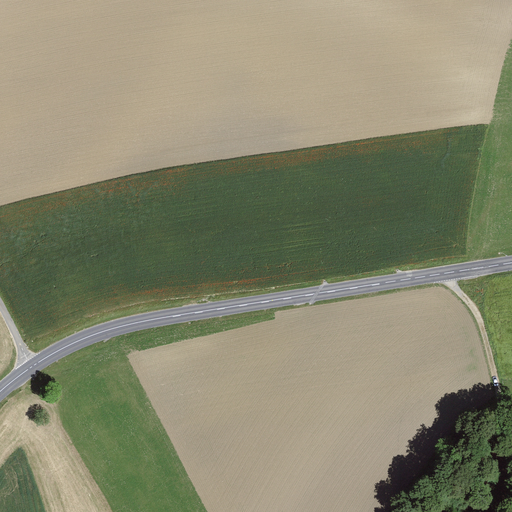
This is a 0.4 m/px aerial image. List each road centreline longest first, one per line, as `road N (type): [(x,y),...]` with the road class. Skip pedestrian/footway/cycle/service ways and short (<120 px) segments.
road 1 (tertiary): [(0,391),(71,343),(113,329),(511,263)]
road 2 (track): [(436,275),(471,302),(507,424)]
